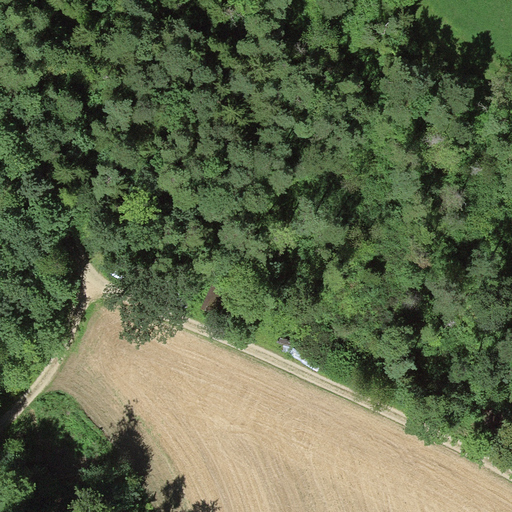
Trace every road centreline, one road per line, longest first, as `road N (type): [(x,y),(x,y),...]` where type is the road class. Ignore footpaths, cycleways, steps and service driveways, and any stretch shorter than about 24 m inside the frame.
road 1 (track): [(81,281),(446,445),(511,484)]
road 2 (track): [(0,90),(68,232),(81,281),(35,383),(0,424)]
